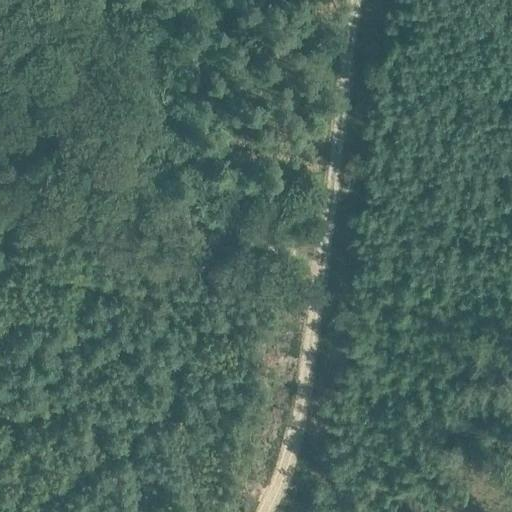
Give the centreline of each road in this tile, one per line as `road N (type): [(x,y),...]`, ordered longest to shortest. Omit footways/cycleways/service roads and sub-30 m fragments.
road 1 (track): [(263,511),(305,381),(321,256)]
road 2 (track): [(321,256),(355,0)]
